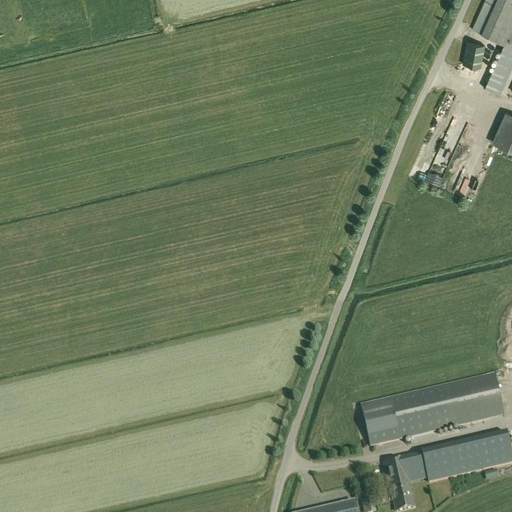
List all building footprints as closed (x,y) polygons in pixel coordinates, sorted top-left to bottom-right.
[(484,87),(500,95),(511,66),(511,0),(484,0),(471,29),(503,44),(484,87)] [(462,64),(480,68),(485,44),(466,41),(462,64)] [(492,143),(511,151),(511,115),(505,112),(492,143)] [(480,139),(489,128),(481,121),(472,132),(480,139)] [(441,186),(453,191),(469,144),(457,140),(441,186)] [(487,141),(485,145),(499,153),(501,148),(487,141)] [(511,370),(511,356),(502,357),(503,370),(511,370)] [(361,409),(370,448),(505,416),(495,375),(361,409)] [(390,487),(394,502),(396,511),(415,507),(412,498),(409,483),(427,479),(428,483),(483,470),(476,441),(422,454),(384,463),(389,488),(390,487)] [(370,496),(360,498),(363,511),(374,509),(370,496)]
